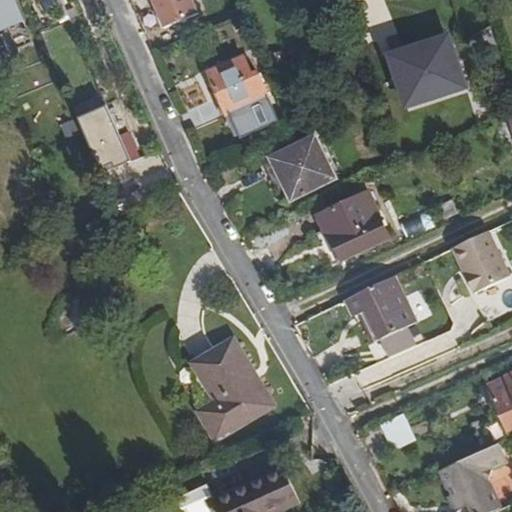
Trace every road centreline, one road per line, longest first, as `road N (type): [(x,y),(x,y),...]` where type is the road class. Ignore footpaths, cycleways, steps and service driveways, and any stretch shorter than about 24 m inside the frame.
road 1 (residential): [(107,0),(186,182),(374,511)]
road 2 (unknown): [(258,309),(511,192)]
